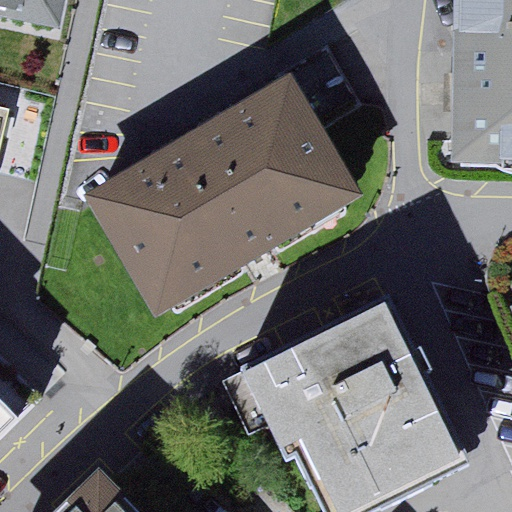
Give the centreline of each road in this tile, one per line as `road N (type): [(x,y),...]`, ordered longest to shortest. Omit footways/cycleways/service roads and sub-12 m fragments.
road 1 (residential): [(405,223),(114,393),(0,510)]
road 2 (residential): [(496,478),(405,223)]
road 3 (residential): [(406,0),(405,223)]
